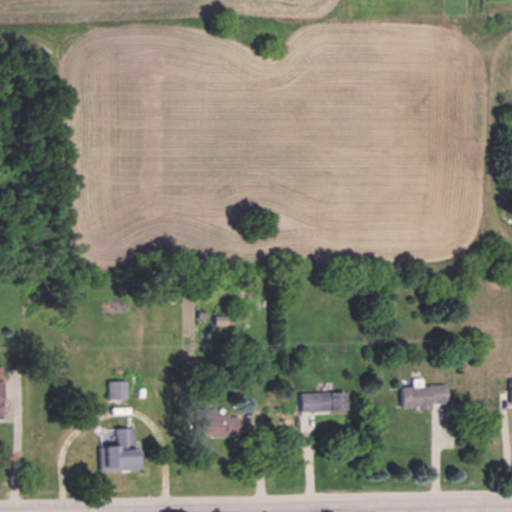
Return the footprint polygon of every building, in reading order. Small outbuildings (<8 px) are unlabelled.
[(399,388),(409,387),(409,378),(420,378),(420,387),(443,386),(444,401),(427,402),(428,408),(414,408),(414,406),(400,406),(399,388)] [(107,402),(126,400),(124,381),(106,383),(107,402)] [(298,411),(297,393),(326,392),(327,410),(298,411)] [(326,393),(342,392),(343,409),(327,410),(326,393)] [(190,409),(213,408),(213,416),(225,415),(225,418),(237,418),(237,433),(224,433),(224,436),(191,437),(190,409)] [(130,428),(130,465),(114,465),(114,468),(99,468),(99,435),(93,432),(97,425),(103,429),(130,428)]
